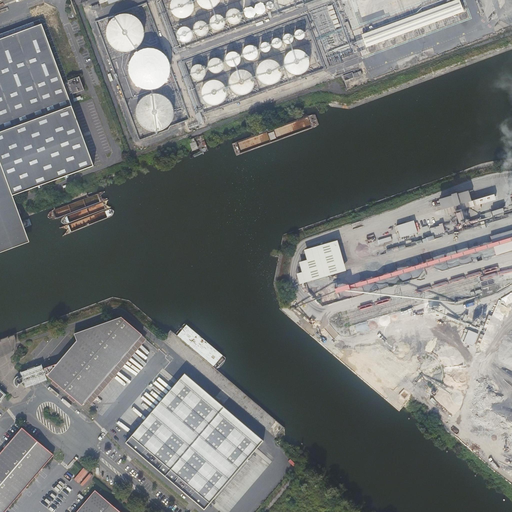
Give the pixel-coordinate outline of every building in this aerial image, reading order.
[(171,0),(170,2),(169,4),(169,6),(169,8),(170,10),(171,12),(172,14),(173,15),(175,16),(177,17),(179,18),(181,18),(183,18),(185,17),(187,17),(189,15),(190,14),(191,12),(192,10),(193,8),(193,6),(193,4),(192,2),(191,1),(190,0),(171,0)] [(195,0),(196,0),(197,2),(198,4),(199,5),(201,7),(203,8),(205,8),(207,8),(209,8),(211,8),(213,7),(214,6),(216,4),(217,2),(218,1),(218,0),(195,0)] [(459,0),(457,0),(364,34),(368,47),(464,12),(459,0)] [(331,4),(326,6),(334,27),(339,25),(331,4)] [(29,9),(33,20),(49,14),(55,12),(54,10),(49,11),(44,9),(43,5),(29,9)] [(234,8),(233,8),(232,8),(230,9),(229,10),(227,11),(226,12),(226,13),(225,14),(225,16),(226,18),(226,19),(227,20),(229,22),(231,23),(233,23),(234,23),(235,23),(236,22),(238,21),(239,19),(240,18),(240,17),(240,16),(240,15),(239,12),(239,11),(238,10),(237,9),(235,9),(234,8)] [(49,14),(33,20),(33,21),(40,18),(45,20),(47,27),(58,23),(55,12),(49,14)] [(127,14),(124,13),(123,13),(119,14),(116,15),(113,17),(111,19),(110,20),(108,23),(106,26),(105,29),(105,32),(105,35),(106,38),(108,41),(109,44),(112,47),(114,49),(117,50),(121,51),(124,51),(127,51),(130,50),(133,49),(136,47),(138,45),(140,42),(142,39),(143,36),(143,32),(143,29),(142,26),(141,23),(139,20),(136,18),(134,16),(131,14),(127,14)] [(218,14),(216,14),(215,14),(213,15),(212,15),(211,16),(210,18),(209,19),(209,20),(209,21),(209,23),(210,25),(212,27),(213,28),(214,28),(216,29),(218,29),(219,28),(220,28),(221,27),(222,26),(223,25),(223,24),(224,23),(224,21),(224,20),(223,18),(222,17),(221,16),(219,15),(218,14)] [(32,21),(0,33),(0,38),(34,26),(32,21)] [(201,21),(200,21),(198,21),(197,21),(196,22),(195,23),(194,24),(193,25),(193,27),(193,28),(193,31),(193,32),(194,33),(195,34),(197,35),(199,35),(200,36),(201,35),(203,35),(204,35),(205,34),(206,33),(207,31),(207,29),(208,28),(207,26),(207,24),(206,23),(205,22),(204,22),(203,21),(201,21)] [(0,203),(13,198),(11,195),(37,186),(40,185),(63,176),(67,175),(93,165),(66,93),(71,91),(72,93),(83,89),(78,76),(67,80),(68,83),(63,84),(41,24),(34,26),(0,38),(0,203)] [(185,27),(184,27),(183,27),(182,27),(180,27),(179,28),(178,29),(177,30),(176,32),(176,34),(176,35),(176,37),(177,38),(178,39),(179,40),(180,41),(181,41),(182,42),(184,42),(186,41),(187,41),(189,40),(189,39),(190,38),(191,37),(191,36),(191,34),(191,32),(190,31),(190,29),(189,28),(188,28),(186,27),(185,27)] [(300,30),(299,29),(298,29),(297,30),(295,31),(294,32),(294,34),(294,36),(295,37),(296,38),(297,39),(299,39),(300,39),(302,38),(303,37),(303,35),(303,34),(303,33),(303,32),(302,30),(300,30)] [(289,34),(287,33),(285,34),(284,35),(283,36),(283,37),(282,38),(282,40),(283,41),(284,42),(285,43),(287,43),(289,43),(289,42),(291,41),(292,40),(292,38),(292,37),(291,35),(290,35),(289,34)] [(277,38),(276,37),(275,37),(274,38),(273,38),(272,39),(271,40),(271,41),(271,43),(271,44),(272,45),(273,46),(275,47),(276,47),(278,46),(279,46),(280,45),(280,43),(280,41),(280,40),(279,39),(277,38)] [(266,42),(264,42),(262,42),(260,43),(260,45),(259,47),(260,49),(261,50),(262,51),(263,51),(265,51),(267,51),(268,50),(268,49),(269,47),(269,46),(269,44),(267,43),(266,42)] [(251,45),(249,45),(247,45),(246,45),(245,46),(244,47),(243,48),(242,50),(242,51),(242,52),(242,55),(243,56),(244,57),(244,58),(245,59),(247,59),(249,60),(250,60),(252,59),(253,59),(254,58),(255,57),(256,56),(256,55),(257,52),(257,51),(256,50),(255,48),(253,46),(251,45)] [(152,50),(149,49),(147,49),(144,50),(141,51),(138,53),(135,55),(134,56),(132,59),(131,62),(130,65),(130,68),(130,71),(131,74),(132,77),(134,80),(136,83),(139,85),(142,86),(145,87),(148,87),(152,87),(155,86),(158,85),(160,83),(163,81),(165,78),(166,75),(166,74),(167,72),(167,68),(167,65),(166,62),(165,59),(163,56),(161,54),(158,52),(155,51),(152,50)] [(298,50),(296,49),(295,50),(293,50),(291,51),(289,52),(287,53),(285,56),(284,58),(283,60),(283,62),(283,64),(284,66),(285,68),(286,70),(288,72),(289,73),(291,74),(294,74),(296,75),(298,74),(300,74),(302,73),(304,72),(305,70),(307,68),(308,66),(308,64),(308,62),(308,60),(308,58),(307,56),(305,54),(304,53),(302,51),(300,50),(298,50)] [(233,51),(232,51),(231,51),(230,51),(229,52),(228,52),(226,54),(225,55),(225,56),(224,57),(224,59),(224,60),(225,62),(226,63),(227,64),(229,66),(230,66),(232,66),(233,66),(234,66),(236,64),(237,63),(238,62),(239,61),(239,60),(239,59),(239,56),(238,55),(238,54),(236,52),(234,52),(233,51)] [(216,58),(215,58),(214,58),(213,58),(212,58),(210,59),(209,60),(208,61),(208,62),(207,65),(207,66),(208,67),(208,69),(209,70),(211,71),(212,72),(214,72),(216,72),(217,72),(219,71),(220,70),(221,69),(222,68),(222,66),(222,65),(222,64),(222,63),(220,60),(218,59),(217,58),(216,58)] [(271,60),(268,60),(267,60),(265,60),(263,61),(261,62),(260,63),(259,64),(258,66),(257,68),(256,70),(256,72),(256,74),(257,76),(257,78),(259,80),(260,82),(262,83),(264,84),(266,85),(268,85),(270,85),(272,84),(274,83),(276,82),(278,80),(279,79),(280,77),(281,75),(281,72),(281,70),(280,68),(279,66),(278,64),(276,63),(275,62),(273,61),(271,60)] [(198,64),(197,64),(194,65),(193,65),(191,67),(190,69),(190,71),(190,73),(190,74),(191,75),(191,76),(193,78),(195,78),(196,79),(197,79),(198,79),(200,78),(201,78),(202,77),(203,76),(204,75),(204,74),(204,73),(205,72),(204,69),(204,68),(203,67),(202,66),(201,65),(200,65),(198,64)] [(243,70),(241,70),(240,70),(238,71),(236,71),(234,72),(232,74),(230,76),(229,78),(229,80),(228,83),(229,85),(229,87),(230,89),(231,91),(233,92),(235,93),(237,94),(239,95),(241,95),(243,95),(245,94),(247,94),(249,92),(250,91),(252,89),(253,87),(253,85),(253,83),(253,81),(253,79),(252,77),(250,75),(249,73),(247,72),(245,71),(243,70)] [(354,78),(352,73),(343,76),(344,81),(354,78)] [(215,81),(213,80),(212,80),(210,81),(208,81),(206,82),(204,84),(202,86),(201,88),(201,90),(201,93),(201,95),(201,97),(202,99),(203,101),(205,102),(207,103),(209,104),(211,105),(213,105),(215,105),(217,104),(219,104),(221,102),(223,101),(224,99),(225,97),(225,95),(225,93),(225,91),(225,89),(224,87),(223,85),(221,83),(219,82),(217,81),(215,81)] [(157,94),(154,93),(152,93),(149,94),(146,95),(143,97),(141,99),(139,100),(137,103),(136,106),(135,109),(135,112),(135,115),(136,118),(137,121),(139,124),(142,126),(144,128),(147,130),(150,131),(154,131),(157,131),(160,130),(163,128),(166,127),(168,124),(170,122),(171,119),(172,116),(172,112),(172,109),(171,106),(170,103),(168,100),(166,98),(163,96),(160,95),(157,94)] [(467,190),(438,199),(439,203),(445,208),(454,205),(453,202),(456,201),(457,204),(466,201),(468,194),(467,190)] [(0,210),(7,208),(15,205),(13,198),(0,203),(0,210)] [(483,205),(484,209),(502,203),(501,199),(483,205)] [(7,208),(0,210),(0,227),(2,227),(6,225),(13,223),(17,221),(21,220),(15,205),(7,208)] [(453,212),(454,218),(476,211),(474,205),(453,212)] [(409,234),(416,232),(413,222),(412,218),(405,221),(409,234)] [(0,227),(0,245),(26,236),(21,220),(17,221),(13,223),(6,225),(2,227),(0,227)] [(511,226),(453,244),(457,257),(511,240),(511,226)] [(511,240),(457,257),(458,260),(478,254),(479,252),(480,253),(480,254),(493,250),(511,244),(511,240)] [(511,244),(493,250),(495,254),(511,249),(511,244)] [(480,254),(477,259),(495,254),(493,250),(480,254)] [(299,268),(302,278),(328,270),(327,268),(330,267),(330,268),(339,266),(338,263),(329,265),(328,262),(329,262),(330,264),(332,264),(331,261),(333,261),(332,255),(331,255),(330,251),(327,252),(328,256),(326,256),(327,260),(299,268)] [(459,265),(475,260),(478,254),(458,260),(459,265)] [(337,296),(458,260),(457,257),(336,293),(337,296)] [(475,260),(456,299),(455,301),(455,303),(456,302),(458,302),(479,296),(478,295),(459,300),(456,301),(457,299),(477,259),(475,260)] [(489,267),(477,271),(481,286),(493,283),(489,267)] [(435,312),(446,317),(446,315),(437,312),(436,306),(426,307),(427,313),(435,312)] [(42,367),(44,373),(45,372),(45,374),(81,405),(85,400),(142,334),(120,316),(73,333),(76,340),(55,363),(42,367)] [(473,320),(471,324),(474,325),(476,321),(480,320),(484,321),(484,317),(479,317),(473,320)] [(454,319),(453,320),(466,325),(466,326),(476,330),(476,329),(480,331),(482,325),(479,324),(478,327),(471,324),(468,323),(467,324),(454,319)] [(353,324),(347,325),(350,334),(356,332),(353,324)] [(142,334),(85,400),(87,402),(89,404),(146,338),(142,334)] [(46,380),(44,373),(42,367),(41,364),(20,372),(22,377),(23,382),(25,387),(46,380)] [(184,373),(124,442),(203,509),(263,440),(184,373)] [(23,383),(23,382),(22,377),(21,377),(20,377),(19,377),(18,375),(16,376),(14,377),(13,378),(12,379),(12,381),(12,383),(13,384),(16,387),(19,383),(20,384),(21,384),(23,383)] [(418,384),(421,387),(426,382),(423,379),(418,384)] [(21,427),(0,451),(0,511),(2,511),(52,454),(21,427)] [(231,489),(249,469),(247,466),(228,486),(231,489)] [(120,511),(94,489),(74,511),(120,511)]
